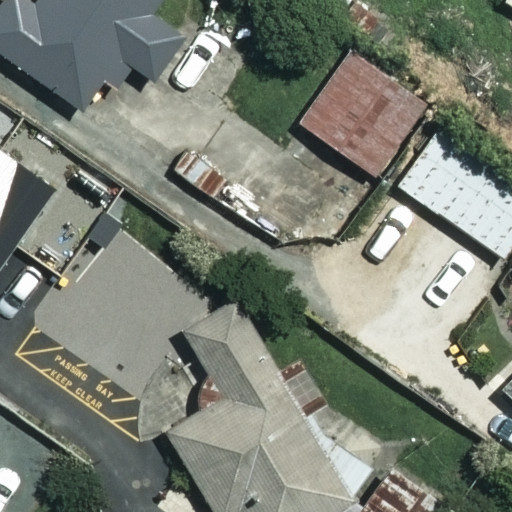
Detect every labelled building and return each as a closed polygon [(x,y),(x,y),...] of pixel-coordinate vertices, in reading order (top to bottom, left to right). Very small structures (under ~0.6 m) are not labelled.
[(93,80),(104,87),(117,69),(136,83),(176,27),(146,6),(149,0),(32,0),(28,7),(18,0),(0,0),(0,57),(73,109),(93,80)] [(421,104),(346,49),(294,121),(368,175),(421,104)] [(511,233),(511,172),(435,120),(392,183),(497,255),(511,233)] [(245,301),(225,311),(116,228),(66,293),(183,382),(154,397),(214,511),(331,511),(351,502),(245,301)] [(511,375),(498,390),(511,403),(511,375)] [(472,511),(499,478),(438,432),(382,507),(375,502),(367,511),(472,511)] [(85,511),(93,500),(17,451),(0,477),(0,511),(85,511)] [(511,511),(511,487),(499,478),(472,511),(511,511)]
